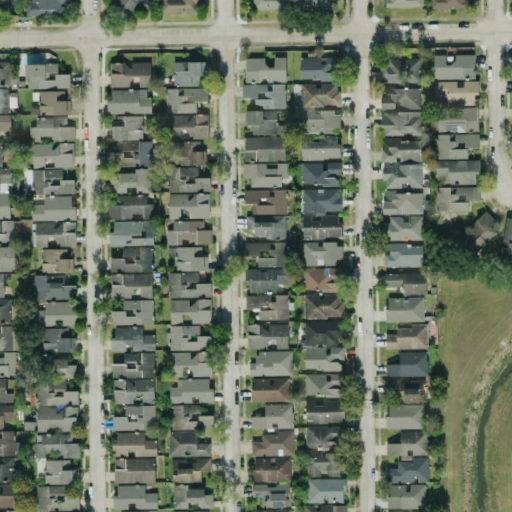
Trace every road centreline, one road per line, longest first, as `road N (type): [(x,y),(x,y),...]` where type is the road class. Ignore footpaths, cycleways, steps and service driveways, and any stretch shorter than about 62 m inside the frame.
road 1 (tertiary): [(511,29),(0,37)]
road 2 (residential): [(367,511),(360,0)]
road 3 (residential): [(226,0),(233,511)]
road 4 (residential): [(97,511),(90,0)]
road 5 (residential): [(506,187),(495,0)]
